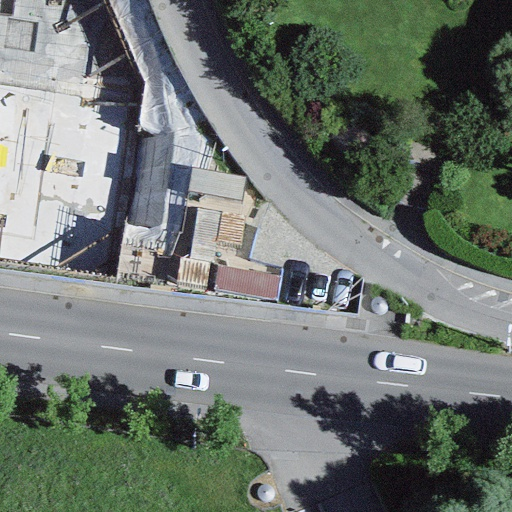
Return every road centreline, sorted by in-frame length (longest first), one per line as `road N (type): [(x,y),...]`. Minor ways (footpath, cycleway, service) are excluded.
road 1 (tertiary): [(0,329),(511,396)]
road 2 (residential): [(511,318),(437,299),(296,215),(231,148),(192,87),(165,0)]
